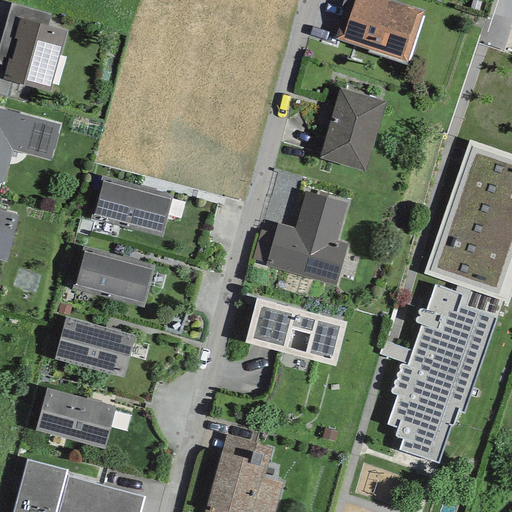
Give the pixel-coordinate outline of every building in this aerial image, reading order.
[(423,12),(386,0),(348,0),(335,39),(406,62),(423,12)] [(0,64),(7,66),(9,59),(12,60),(17,40),(14,39),(19,19),(48,27),(51,14),(11,3),(0,41),(0,64)] [(48,27),(19,19),(14,39),(17,40),(12,60),(9,59),(7,66),(3,79),(11,82),(50,92),(67,32),(48,27)] [(0,94),(7,96),(11,82),(3,79),(7,66),(0,64),(0,94)] [(386,102),(339,89),(319,158),(366,172),(386,102)] [(60,125),(0,109),(0,183),(3,184),(12,151),(51,160),(60,125)] [(459,305),(496,318),(502,300),(508,302),(511,289),(511,155),(469,142),(423,274),(457,285),(455,291),(462,294),(459,305)] [(172,195),(102,176),(90,219),(160,237),(172,195)] [(347,203),(304,191),(294,228),(276,223),(264,266),(335,286),(347,244),(336,241),(347,203)] [(0,260),(6,262),(18,216),(0,210),(0,260)] [(154,266),(84,247),(72,289),(143,308),(154,266)] [(463,413),(496,318),(459,305),(462,294),(455,291),(434,284),(425,310),(422,309),(420,309),(419,310),(418,311),(418,313),(418,315),(419,316),(419,317),(418,317),(416,317),(415,318),(415,320),(416,323),(420,325),(411,351),(407,364),(406,365),(403,364),(401,364),(400,365),(399,366),(399,368),(399,370),(398,372),(397,373),(396,374),(396,376),(396,378),(395,380),(394,381),(393,383),(393,385),(394,386),(393,388),(392,388),(391,389),(390,392),(391,394),(393,395),(396,396),(386,425),(397,428),(394,436),(402,439),(399,450),(437,463),(450,426),(452,427),(458,412),(463,413)] [(347,322),(256,299),(245,343),(335,367),(347,322)] [(69,315),(71,307),(60,304),(57,312),(69,315)] [(135,337),(66,318),(54,359),(124,378),(135,337)] [(378,354),(407,364),(411,351),(383,341),(378,354)] [(116,406),(46,388),(35,431),(104,449),(116,406)] [(273,511),(281,484),(264,478),(272,448),(227,434),(204,511),(273,511)] [(68,469),(27,459),(12,511),(140,511),(144,497),(66,476),(68,469)]
